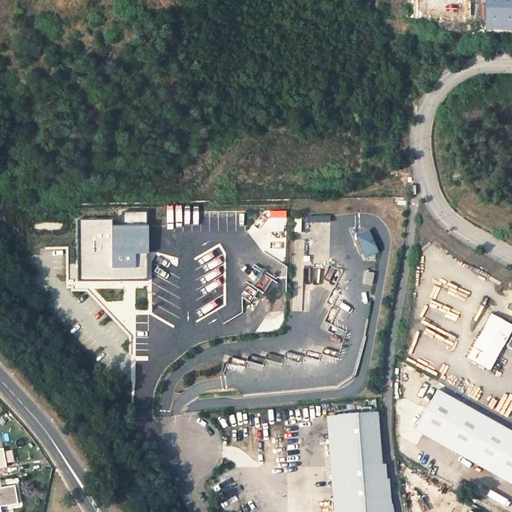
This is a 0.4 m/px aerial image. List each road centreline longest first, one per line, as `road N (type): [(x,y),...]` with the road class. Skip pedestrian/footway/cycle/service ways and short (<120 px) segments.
road 1 (residential): [(511,257),(445,214),(429,185),(422,130),(428,107),(451,79),(470,68),(511,66)]
road 2 (unclassified): [(97,511),(0,381)]
